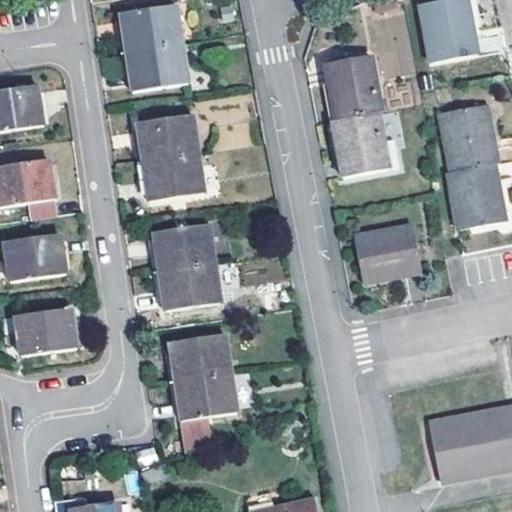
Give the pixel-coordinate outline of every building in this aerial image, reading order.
[(396,0),(381,0),(375,1),(378,13),(398,10),(396,0)] [(476,55),(466,0),(453,0),(419,6),(429,63),(476,55)] [(182,46),(176,6),(121,15),(127,54),(182,46)] [(187,84),(182,46),(127,54),(133,93),(187,84)] [(379,115),(380,114),(370,57),(325,65),(334,122),(379,115)] [(0,131),(43,125),(36,87),(0,92),(0,131)] [(494,166),(497,165),(486,107),(439,116),(450,174),(494,166)] [(334,122),(333,122),(342,178),(388,170),(400,167),(396,138),(383,140),(379,115),(334,122)] [(198,155),(193,116),(138,124),(144,162),(198,155)] [(204,193),(198,155),(144,162),(149,201),(204,193)] [(53,200),(48,161),(0,169),(0,208),(27,204),(29,220),(56,216),(53,200)] [(450,174),(448,174),(459,230),(505,222),(494,166),(450,174)] [(214,265),(208,226),(155,234),(160,273),(214,265)] [(354,237),(363,284),(421,273),(412,226),(354,237)] [(65,274),(59,235),(4,243),(10,282),(65,274)] [(214,265),(160,273),(166,312),(219,303),(214,265)] [(76,348),(70,310),(16,318),(21,356),(76,348)] [(177,384),(230,375),(224,337),(171,345),(177,384)] [(236,413),(230,375),(177,384),(187,452),(209,443),(205,418),(236,413)] [(511,408),(430,425),(441,483),(462,479),(511,469),(511,408)] [(152,447),(135,453),(140,466),(157,461),(152,447)] [(164,464),(141,474),(148,487),(170,476),(164,464)] [(248,497),(250,511),(259,511),(275,509),(271,492),(248,497)] [(259,511),(317,511),(315,500),(275,509),(259,511)] [(119,511),(118,503),(71,511),(119,511)]
